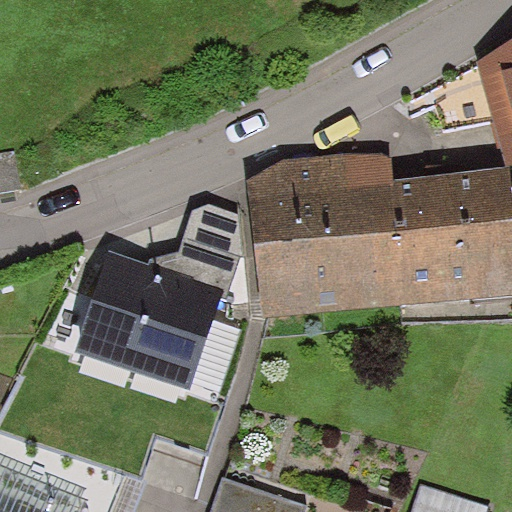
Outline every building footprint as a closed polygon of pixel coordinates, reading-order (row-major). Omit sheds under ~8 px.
[(511,52),(489,67),(505,121),(511,143),(511,52)] [(505,121),(489,67),(433,95),(442,135),(505,121)] [(16,155),(0,157),(0,194),(21,192),(16,155)] [(354,162),(254,179),(268,315),(400,300),(393,191),(363,199),(354,162)] [(511,206),(507,177),(393,191),(400,300),(511,289),(511,206)] [(241,260),(186,239),(171,280),(217,297),(226,300),(241,260)] [(171,280),(114,261),(83,346),(158,373),(186,383),(217,297),(171,280)] [(83,346),(48,334),(18,380),(0,414),(0,434),(126,478),(143,426),(158,373),(83,346)] [(0,414),(18,380),(0,372),(0,414)] [(215,451),(232,401),(186,383),(158,373),(143,426),(215,451)] [(113,511),(126,478),(0,434),(0,491),(50,511),(113,511)] [(309,511),(311,506),(225,476),(212,511),(309,511)] [(50,511),(0,491),(0,511),(50,511)] [(489,511),(490,511),(425,491),(418,511),(489,511)]
